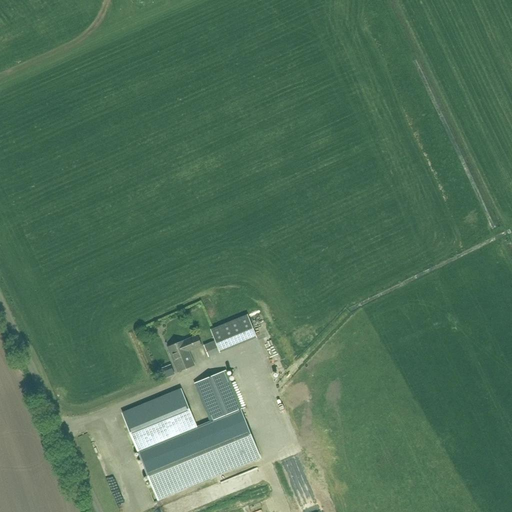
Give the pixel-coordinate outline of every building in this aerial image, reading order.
[(210,330),(219,352),(257,337),(247,315),(210,330)] [(194,366),(189,353),(188,352),(201,346),(197,335),(184,341),(184,340),(167,347),(177,373),(194,366)] [(171,366),(160,370),(163,379),(174,374),(171,366)] [(239,410),(240,409),(225,371),(194,384),(210,422),(239,410)] [(137,451),(195,427),(180,390),(122,414),(137,451)] [(195,427),(137,451),(157,500),(259,458),(239,410),(210,422),(195,427)]
